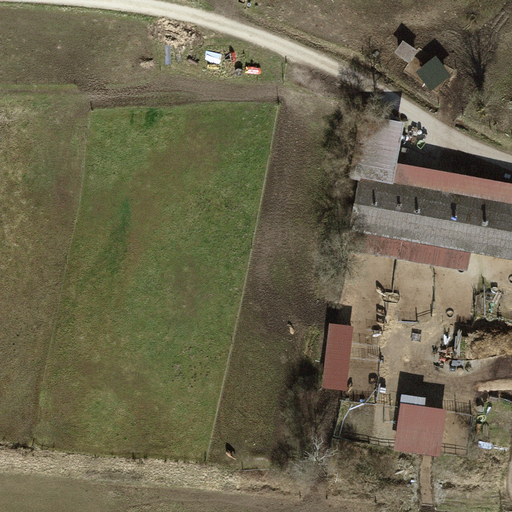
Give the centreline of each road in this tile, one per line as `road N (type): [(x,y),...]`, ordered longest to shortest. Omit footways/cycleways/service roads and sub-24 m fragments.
road 1 (track): [(0,457),(511,509)]
road 2 (track): [(66,0),(195,17),(279,44),(511,168)]
